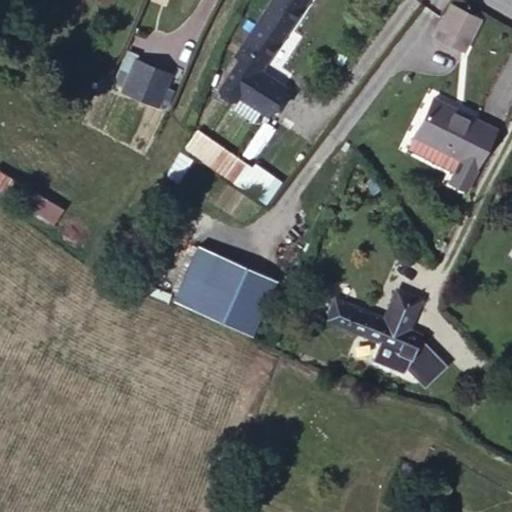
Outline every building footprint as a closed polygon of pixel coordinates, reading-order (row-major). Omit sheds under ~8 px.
[(262,0),(233,45),(239,49),(254,59),(297,0),(262,0)] [(465,38),(479,11),(457,0),(446,0),(434,24),(465,38)] [(114,79),(150,95),(162,62),(128,48),(114,79)] [(254,59),(239,49),(214,83),(230,94),(236,88),(265,111),(284,84),(254,59)] [(460,182),(487,122),(424,92),(405,135),(451,155),(442,175),(460,182)] [(185,122),(179,130),(232,174),(239,165),(185,122)] [(232,174),(179,130),(168,144),(221,188),(232,174)] [(0,190),(57,224),(67,207),(0,166),(0,190)] [(258,263),(236,253),(221,247),(197,301),(232,318),(258,263)] [(376,280),(363,308),(314,287),(304,309),(359,332),(351,350),(382,363),(386,359),(395,368),(418,345),(401,328),(402,325),(387,318),(400,291),(376,280)] [(395,368),(404,378),(428,355),(418,345),(395,368)] [(432,511),(449,511),(454,499),(432,492),(427,511),(432,511)] [(511,511),(511,495),(505,492),(499,511),(511,511)]
